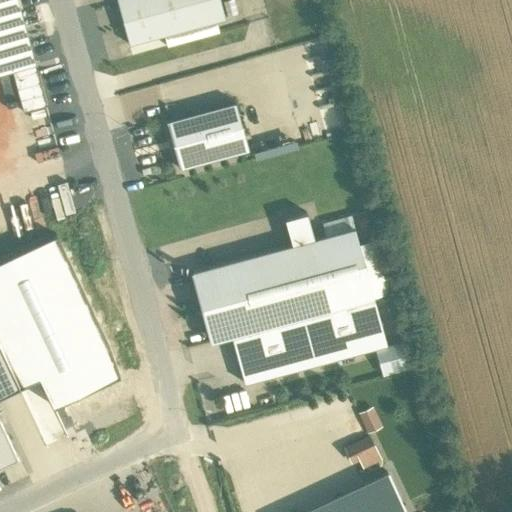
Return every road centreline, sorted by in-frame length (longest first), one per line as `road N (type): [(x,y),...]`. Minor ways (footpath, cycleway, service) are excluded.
road 1 (residential): [(60,0),(175,429)]
road 2 (residential): [(175,429),(0,511)]
